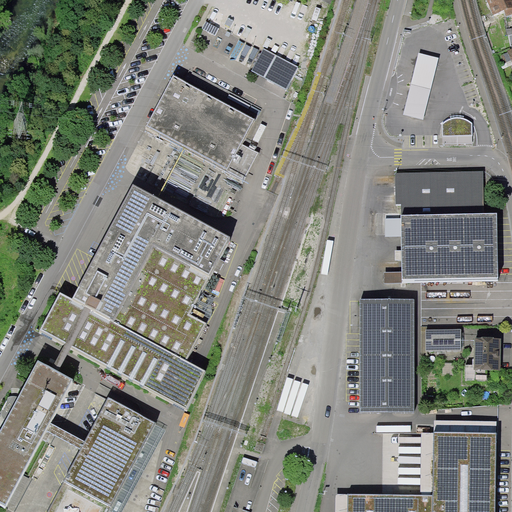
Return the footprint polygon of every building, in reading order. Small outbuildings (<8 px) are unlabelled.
[(511,0),(487,0),(494,13),(511,5),(511,0)] [(206,21),(202,27),(216,35),(219,29),(206,21)] [(298,68),(265,51),(253,75),(286,92),(298,68)] [(438,61),(417,56),(403,119),(424,124),(438,61)] [(146,131),(244,184),(260,156),(244,147),(256,125),(173,80),(146,131)] [(443,125),(443,137),(474,137),(474,125),(470,123),(464,119),(455,119),(447,122),(443,125)] [(479,175),(392,177),(393,217),(385,217),(385,237),(393,237),(394,275),(382,276),(382,287),(498,285),(497,220),(481,220),(479,175)] [(60,297),(39,336),(180,409),(188,413),(208,375),(197,369),(188,365),(208,327),(192,318),(231,242),(132,191),(73,304),(60,297)] [(414,303),(359,303),(360,416),(415,416),(414,303)] [(463,332),(427,333),(427,355),(463,355),(463,332)] [(503,339),(471,338),(471,377),(503,377),(503,339)] [(0,438),(0,506),(6,510),(72,384),(38,366),(0,438)] [(49,511),(98,511),(126,462),(118,458),(139,419),(109,403),(49,511)] [(492,511),(494,437),(429,437),(427,493),(427,511),(492,511)] [(339,511),(427,511),(427,493),(340,493),(339,511)]
